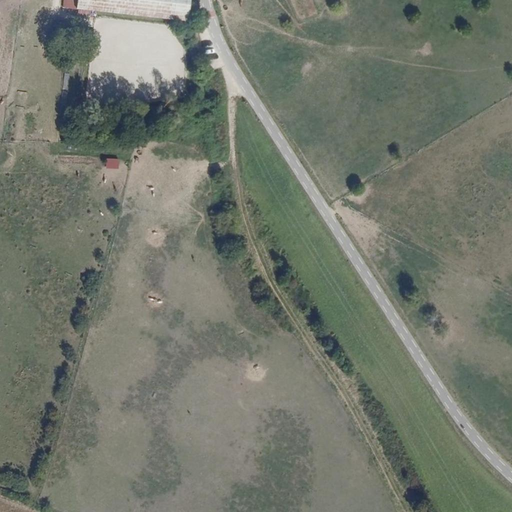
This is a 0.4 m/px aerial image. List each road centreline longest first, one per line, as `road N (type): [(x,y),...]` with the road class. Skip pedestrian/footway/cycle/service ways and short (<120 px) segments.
road 1 (tertiary): [(204,0),(218,46),(406,340),(463,425),(511,474)]
road 2 (track): [(404,511),(362,428),(265,277),(230,154),(228,62)]
